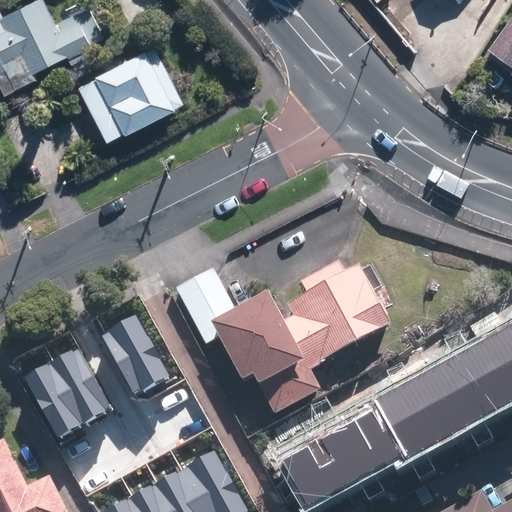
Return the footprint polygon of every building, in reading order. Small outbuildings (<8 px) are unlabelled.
[(9,32),(0,36),(0,84),(6,97),(36,81),(33,75),(67,58),(71,66),(93,54),(89,46),(102,40),(87,11),(56,27),(42,0),(41,0),(3,20),(9,32)] [(511,15),(490,47),(511,62),(511,15)] [(129,131),(130,134),(189,104),(158,46),(100,76),(102,80),(84,88),(111,140),(129,131)] [(175,285),(205,341),(218,334),(243,381),(254,375),(274,412),(321,387),(310,366),(392,322),(360,262),(346,270),(339,257),(300,278),(307,290),(287,301),(293,313),(287,316),(272,288),(236,308),(213,264),(175,285)] [(170,376),(136,316),(102,335),(136,395),(170,376)] [(276,463),(303,511),(317,511),(449,438),(511,402),(511,321),(376,398),(380,405),(276,463)] [(414,327),(394,337),(399,347),(419,338),(414,327)] [(111,407),(78,349),(53,363),(85,421),(111,407)] [(58,437),(85,421),(53,363),(25,379),(58,437)] [(32,488),(6,438),(0,441),(0,511),(70,511),(53,477),(32,488)] [(181,469),(205,511),(243,511),(248,510),(214,450),(192,463),(181,469)] [(181,469),(157,482),(174,511),(205,511),(181,469)] [(131,497),(139,511),(174,511),(157,482),(131,497)] [(511,511),(511,499),(497,508),(485,487),(439,511),(511,511)] [(139,511),(131,497),(104,511),(139,511)]
